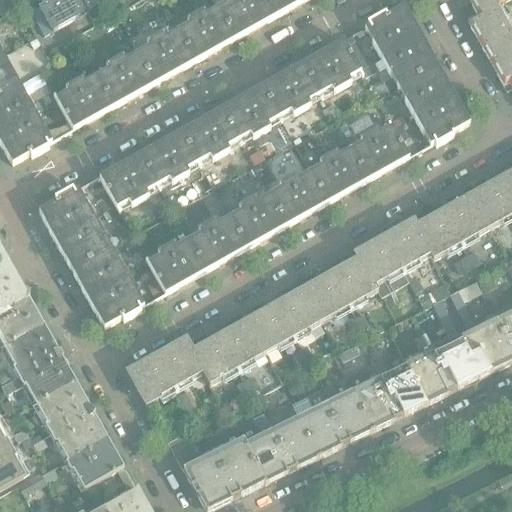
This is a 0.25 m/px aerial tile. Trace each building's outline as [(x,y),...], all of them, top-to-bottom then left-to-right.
[(52,34),(113,0),(40,0),(46,10),(40,14),(52,34)] [(167,18),(156,0),(149,0),(144,3),(152,16),(156,13),(161,21),(162,20),(165,25),(169,22),(167,18)] [(275,20),(263,0),(227,0),(226,1),(229,5),(218,12),(235,43),(275,20)] [(311,0),(263,0),(275,20),(311,0)] [(511,0),(467,0),(478,20),(502,6),(504,8),(511,4),(510,3),(511,1),(511,0)] [(511,81),(511,22),(504,8),(502,6),(478,20),(468,25),(502,87),(511,81)] [(424,45),(418,35),(411,22),(410,22),(404,10),(386,20),(385,17),(366,28),(368,30),(364,33),(380,62),(397,91),(436,69),(430,58),(430,57),(423,45),(424,45)] [(235,43),(218,12),(207,18),(204,14),(186,24),(189,28),(177,35),(194,66),(235,43)] [(194,66),(177,35),(166,41),(163,36),(146,46),(148,51),(137,58),(154,89),(194,66)] [(86,45),(82,38),(74,42),(78,50),(86,45)] [(372,60),(365,64),(351,40),(302,67),(319,98),(331,92),(333,96),(351,86),(348,82),(359,76),(362,81),(364,80),(364,81),(379,73),(372,60)] [(78,54),(73,44),(62,49),(68,59),(78,54)] [(0,98),(19,88),(0,53),(0,98)] [(154,89),(137,58),(125,64),(123,59),(105,69),(108,74),(98,79),(95,74),(93,76),(113,111),(154,89)] [(319,98),(302,67),(261,90),(279,121),(290,114),(293,118),(310,108),(308,104),(319,98)] [(456,102),(451,93),(450,93),(443,80),(436,69),(397,91),(415,124),(429,150),(434,147),(435,150),(453,140),(452,137),(469,127),(462,116),(463,115),(456,103),(456,102)] [(113,111),(93,76),(53,98),(56,105),(67,125),(59,130),(64,139),(113,111)] [(511,81),(502,87),(506,95),(511,92),(511,81)] [(35,116),(19,88),(0,98),(0,148),(5,157),(5,156),(12,168),(29,159),(31,161),(49,151),(47,149),(51,146),(35,116)] [(279,121),(261,90),(221,113),(238,144),(250,137),(253,141),(270,131),(267,127),(279,121)] [(337,111),(334,113),(329,116),(333,124),(341,120),(337,111)] [(238,144),(221,113),(180,136),(198,166),(209,160),(212,164),(229,154),(227,150),(238,144)] [(403,132),(407,129),(401,119),(389,126),(391,130),(379,136),(377,132),(359,142),(361,146),(350,153),(368,184),(409,161),(404,153),(411,150),(409,146),(410,146),(408,142),(400,146),(400,145),(408,141),(403,132)] [(349,133),(343,122),(335,127),(341,138),(349,133)] [(345,146),(334,127),(326,132),(337,151),(345,146)] [(198,166),(180,136),(140,158),(157,189),(169,182),(171,187),(189,177),(186,172),(198,166)] [(368,184),(350,153),(339,159),(336,155),(319,165),(321,169),(309,175),(327,207),(368,184)] [(157,189),(140,158),(99,181),(116,212),(128,206),(131,210),(149,200),(146,195),(157,189)] [(327,207),(309,175),(298,182),(296,178),(278,188),(280,192),(269,198),(287,230),(327,207)] [(511,219),(511,177),(471,201),(489,233),(511,219)] [(95,223),(78,193),(73,195),(72,193),(54,203),(55,205),(38,215),(45,227),(44,227),(51,240),(57,250),(64,263),(65,262),(71,274),(111,251),(95,223)] [(287,230),(269,198),(258,205),(255,201),(238,210),(240,215),(229,221),(246,253),(287,230)] [(113,210),(107,200),(97,206),(103,216),(107,214),(113,210)] [(433,264),(489,233),(471,201),(415,232),(429,259),(433,264)] [(186,221),(182,213),(173,218),(177,226),(186,221)] [(246,253),(229,221),(217,227),(215,223),(197,233),(200,237),(188,244),(205,275),(246,253)] [(402,275),(429,259),(415,232),(412,227),(356,259),(358,264),(377,295),(380,301),(407,286),(414,296),(421,292),(415,281),(407,284),(402,275)] [(131,240),(126,230),(116,236),(121,245),(131,240)] [(205,275),(188,244),(177,250),(174,246),(157,256),(159,260),(147,267),(158,286),(149,292),(156,303),(205,275)] [(139,253),(136,246),(126,252),(130,258),(139,253)] [(143,310),(127,281),(111,251),(71,274),(77,285),(84,298),(89,308),(97,321),(97,320),(104,332),(121,322),(123,325),(141,315),(139,312),(143,310)] [(43,328),(24,294),(22,294),(21,292),(12,276),(0,255),(0,344),(3,350),(43,328)] [(480,267),(473,255),(467,259),(473,271),(480,267)] [(473,271),(467,259),(460,263),(467,275),(473,271)] [(377,295),(358,264),(303,295),(321,326),(377,295)] [(491,278),(478,284),(484,296),(497,291),(491,278)] [(481,297),(475,285),(458,294),(464,306),(481,297)] [(321,326),(303,295),(247,326),(265,358),(321,326)] [(511,366),(511,316),(503,321),(501,318),(495,321),(494,320),(487,324),(488,328),(469,338),(460,343),(479,382),(511,366)] [(468,316),(460,321),(461,324),(470,320),(468,316)] [(368,329),(362,318),(355,322),(361,333),(368,329)] [(361,333),(355,322),(348,326),(354,337),(361,333)] [(265,358),(247,326),(192,357),(202,378),(209,390),(265,358)] [(62,362),(56,351),(56,346),(55,345),(51,342),(43,328),(3,350),(15,370),(13,371),(23,390),(25,389),(36,408),(75,385),(68,372),(67,367),(67,365),(67,366),(62,362)] [(427,348),(421,337),(413,342),(418,353),(427,348)] [(479,382),(460,343),(431,356),(405,369),(426,409),(479,382)] [(202,378),(192,357),(185,345),(128,377),(146,409),(175,393),(202,378)] [(312,361),(306,350),(299,354),(305,365),(312,361)] [(346,353),(338,357),(342,365),(350,362),(346,353)] [(305,365),(299,354),(291,358),(298,369),(305,365)] [(426,409),(405,369),(389,377),(381,361),(371,366),(377,378),(370,382),(371,385),(351,395),(371,436),(426,409)] [(11,382),(5,371),(0,373),(0,387),(0,388),(11,382)] [(257,392),(250,381),(243,385),(249,396),(257,392)] [(94,419),(88,408),(88,403),(87,402),(83,398),(75,385),(36,408),(47,427),(45,428),(55,446),(57,445),(67,464),(107,442),(100,429),(99,424),(99,423),(99,422),(98,422),(94,419)] [(249,396),(243,385),(236,389),(242,400),(249,396)] [(371,436),(351,395),(298,422),(319,461),(371,436)] [(269,407),(265,398),(257,402),(261,411),(269,407)] [(13,412),(8,403),(0,407),(0,409),(4,417),(13,412)] [(232,425),(252,415),(248,406),(228,416),(232,425)] [(202,428),(195,414),(188,417),(195,432),(202,428)] [(319,461),(298,422),(295,415),(241,441),(243,444),(265,488),(319,461)] [(195,432),(188,417),(181,421),(188,435),(195,432)] [(0,455),(11,450),(6,440),(4,442),(0,433),(0,455)] [(25,439),(22,434),(13,438),(16,444),(25,439)] [(265,488),(243,444),(223,453),(221,450),(212,455),(211,454),(208,456),(198,455),(187,436),(180,440),(168,447),(204,511),(205,511),(215,511),(264,488),(264,489),(265,488)] [(47,449),(43,442),(41,443),(36,446),(32,448),(37,455),(47,449)] [(122,469),(122,464),(121,463),(117,459),(107,442),(67,464),(65,465),(71,475),(73,474),(84,493),(116,475),(120,483),(130,477),(128,474),(123,471),(122,469)] [(0,494),(26,480),(15,460),(17,459),(11,450),(0,455),(0,494)] [(52,473),(41,479),(45,486),(56,480),(52,473)] [(39,476),(18,489),(24,500),(46,488),(45,486),(41,479),(39,476)] [(146,511),(137,495),(137,490),(130,477),(120,483),(125,491),(121,498),(123,502),(119,504),(104,511),(146,511)]
